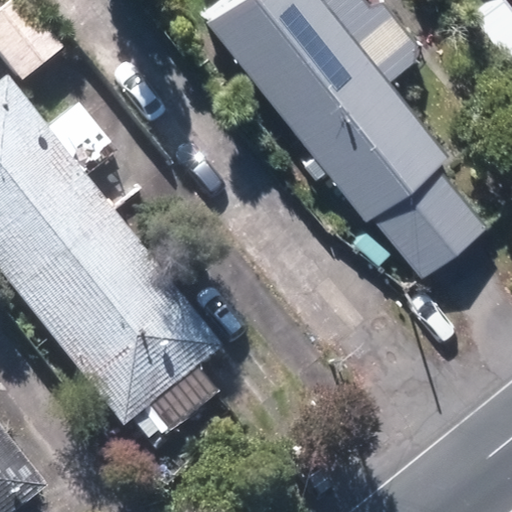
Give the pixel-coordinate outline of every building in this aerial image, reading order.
[(0,0),(0,63),(13,80),(54,47),(15,0),(0,0)] [(208,0),(202,5),(413,270),(477,220),(427,157),(437,149),(315,0),(208,0)] [(0,102),(0,266),(14,283),(95,216),(0,102)] [(95,216),(14,283),(122,418),(133,408),(193,360),(204,350),(95,216)] [(0,452),(0,506),(27,486),(0,452)]
